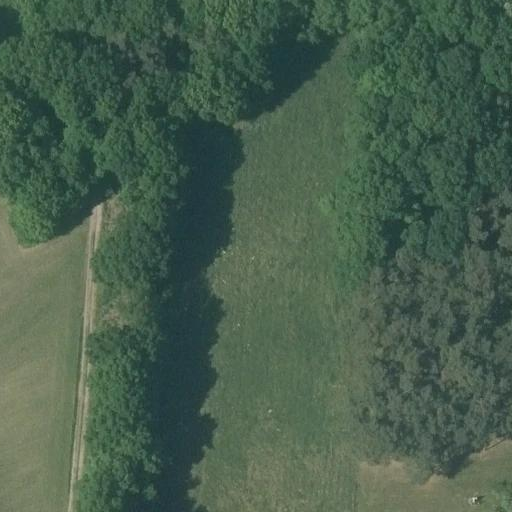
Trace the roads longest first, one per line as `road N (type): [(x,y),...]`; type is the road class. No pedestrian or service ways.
road 1 (track): [(66,37),(91,137),(99,267),(85,511)]
road 2 (unclassified): [(0,62),(47,41),(240,0)]
